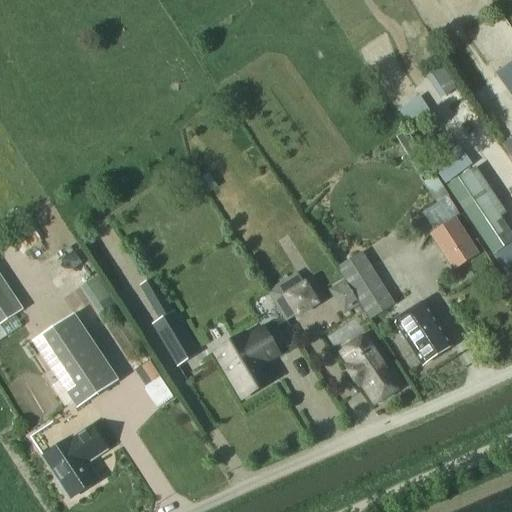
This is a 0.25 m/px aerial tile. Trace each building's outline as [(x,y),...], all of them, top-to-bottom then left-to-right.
[(455,89),(443,69),(432,75),(445,95),(455,89)] [(400,111),(413,131),(433,118),(420,97),(400,111)] [(495,100),(484,105),(495,130),(506,125),(495,100)] [(511,137),(496,147),(511,173),(511,137)] [(446,185),(472,165),(458,146),(432,166),(446,185)] [(453,190),(472,219),(495,253),(511,281),(511,279),(511,237),(493,209),(501,204),(481,171),(473,177),(453,190)] [(199,179),(208,193),(218,187),(209,173),(199,179)] [(432,235),(454,269),(477,255),(455,221),(432,235)] [(338,268),(371,320),(383,312),(350,260),(338,268)] [(300,274),(268,292),(287,323),(317,306),(300,274)] [(114,305),(97,277),(82,287),(99,315),(114,305)] [(0,326),(7,336),(22,326),(15,316),(18,314),(0,287),(0,326)] [(423,365),(452,346),(427,306),(397,324),(423,365)] [(174,313),(153,325),(172,357),(193,344),(174,313)] [(74,314),(33,341),(78,408),(119,381),(74,314)] [(245,335),(215,353),(243,399),(273,381),(263,364),(279,355),(264,329),(248,339),(245,335)] [(375,405),(404,386),(369,333),(340,352),(348,364),(345,366),(357,384),(360,382),(375,405)] [(141,387),(153,409),(171,399),(151,360),(140,366),(149,382),(141,387)] [(56,482),(63,493),(65,496),(68,494),(71,498),(98,480),(85,461),(92,456),(93,458),(107,449),(92,426),(72,440),(70,438),(43,456),(59,480),(56,482)]
